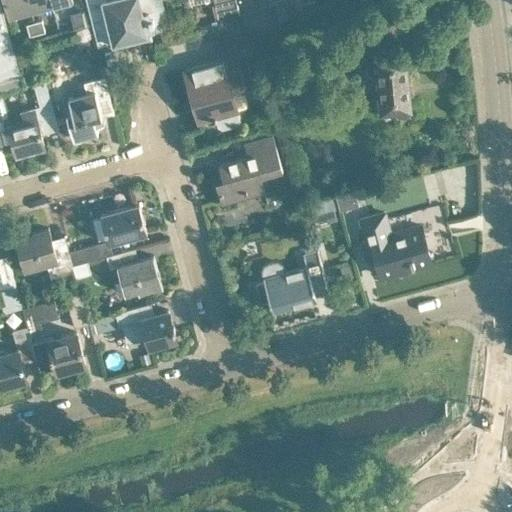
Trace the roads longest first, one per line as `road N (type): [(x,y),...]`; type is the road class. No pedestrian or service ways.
road 1 (residential): [(503,292),(495,0)]
road 2 (residential): [(227,366),(503,292)]
road 3 (residential): [(0,426),(227,366)]
road 4 (residential): [(227,366),(167,143)]
road 5 (residential): [(0,187),(167,143)]
road 6 (unclassified): [(475,502),(498,374)]
